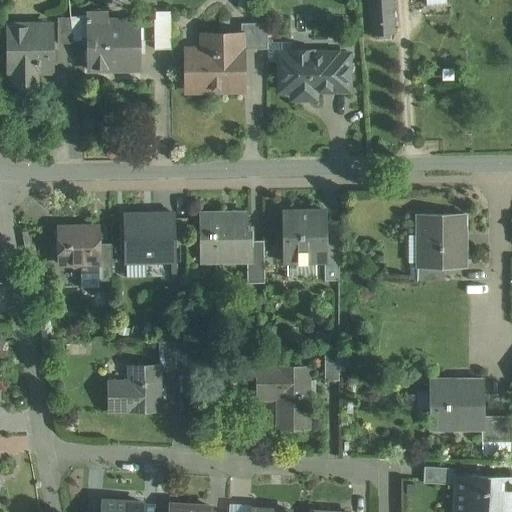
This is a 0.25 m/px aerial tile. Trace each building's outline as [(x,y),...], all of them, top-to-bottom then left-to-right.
[(368,0),(371,35),(377,35),(377,39),(391,38),(391,34),(397,33),(394,0),(368,0)] [(171,11),(154,11),(155,21),(171,21),(171,11)] [(108,12),(88,13),(88,70),(140,69),(140,21),(109,21),(108,12)] [(71,17),(58,17),(58,43),(73,43),(71,17)] [(171,49),(171,21),(155,21),(155,49),(171,49)] [(268,23),(242,23),(242,34),(243,34),(243,49),(268,48),(268,23)] [(52,70),(52,25),(8,26),(9,71),(52,70)] [(243,49),(243,34),(242,34),(203,35),(203,52),(187,52),(187,85),(208,85),(209,90),(243,90),(243,49)] [(312,53),(312,50),(291,50),(291,61),(280,61),(280,89),(293,89),(294,98),(315,98),(315,89),(349,89),(349,55),(337,55),(337,53),(312,53)] [(325,211),(284,212),(285,260),(324,260),(326,260),(325,221),(325,211)] [(225,218),(225,213),(199,213),(200,251),(216,251),(216,256),(234,256),(234,261),(247,261),(252,261),(252,241),(248,241),(247,218),(225,218)] [(174,214),(125,215),(126,261),(174,260),(174,244),(174,218),(174,214)] [(464,214),(418,214),(419,235),(423,235),(423,265),(423,266),(445,266),(465,266),(465,245),(463,245),(463,216),(465,216),(464,214)] [(188,244),(188,218),(174,218),(174,244),(188,244)] [(339,221),(325,221),(326,260),(324,260),(324,268),(339,268),(339,221)] [(99,228),(58,228),(58,242),(57,242),(52,247),(53,255),(57,259),(59,259),(59,262),(70,262),(75,266),(80,266),(81,288),(100,287),(100,281),(99,281),(99,262),(100,262),(100,249),(99,244),(99,228)] [(264,241),(252,241),(252,261),(247,261),(248,283),(264,283),(264,241)] [(112,244),(99,244),(100,249),(100,262),(99,262),(99,281),(100,281),(113,281),(112,244)] [(445,280),(445,266),(423,266),(423,265),(417,265),(417,280),(445,280)] [(190,341),(159,341),(159,365),(160,365),(160,372),(190,371),(190,341)] [(339,349),(325,349),(325,380),(339,381),(339,349)] [(159,365),(128,365),(129,385),(109,386),(109,412),(161,411),(160,372),(160,365),(159,365)] [(309,366),(257,367),(257,399),(277,399),(277,429),(309,428),(309,366)] [(483,380),(431,380),(431,428),(482,428),(483,428),(483,416),(483,380)] [(511,415),(483,416),(483,428),(482,428),(482,442),(511,441),(511,415)] [(449,468),(425,467),(424,483),(448,484),(449,468)] [(486,511),(488,477),(457,475),(455,511),(486,511)] [(488,477),(486,511),(511,511),(511,500),(511,478),(488,477)] [(143,511),(144,503),(102,501),(101,511),(143,511)]
